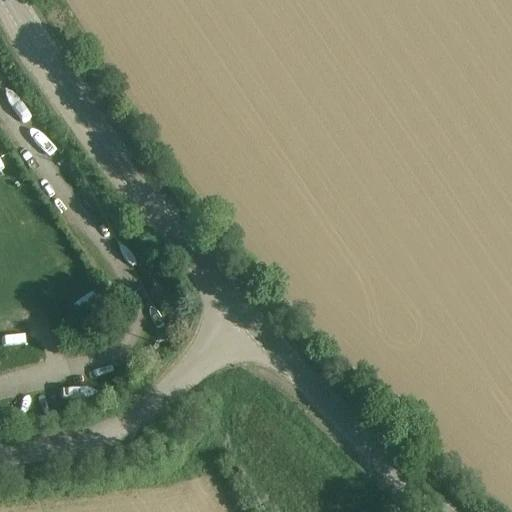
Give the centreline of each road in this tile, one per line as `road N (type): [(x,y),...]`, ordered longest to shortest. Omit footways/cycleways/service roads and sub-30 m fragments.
road 1 (unclassified): [(8,0),(105,145),(249,321)]
road 2 (unclassified): [(249,321),(163,405),(113,436),(0,453)]
road 3 (unclassified): [(249,321),(438,511)]
